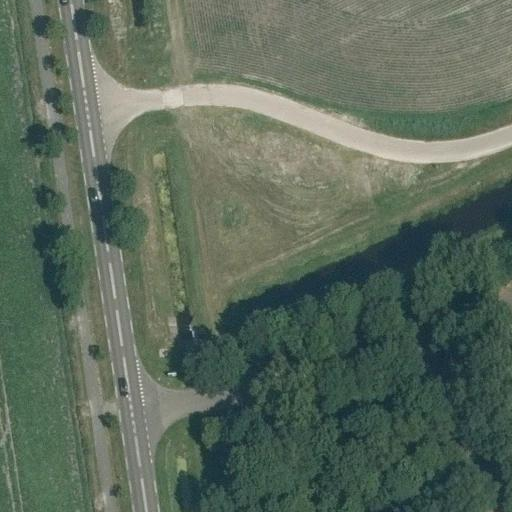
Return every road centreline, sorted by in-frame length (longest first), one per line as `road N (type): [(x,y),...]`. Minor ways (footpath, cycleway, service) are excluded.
road 1 (unclassified): [(85,108),(163,96),(253,101),(376,146),(416,152),(457,152),(511,134)]
road 2 (secondary): [(144,511),(85,108)]
